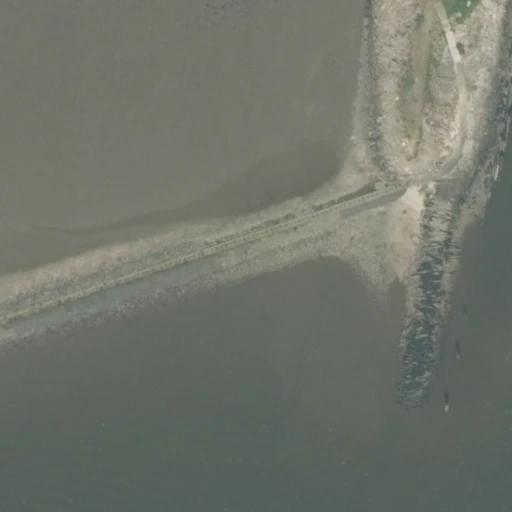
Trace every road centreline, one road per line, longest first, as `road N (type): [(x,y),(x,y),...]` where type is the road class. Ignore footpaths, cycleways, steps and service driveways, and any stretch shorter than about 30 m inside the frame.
road 1 (track): [(434,0),(463,70),(459,170),(440,199)]
road 2 (track): [(419,153),(432,0)]
